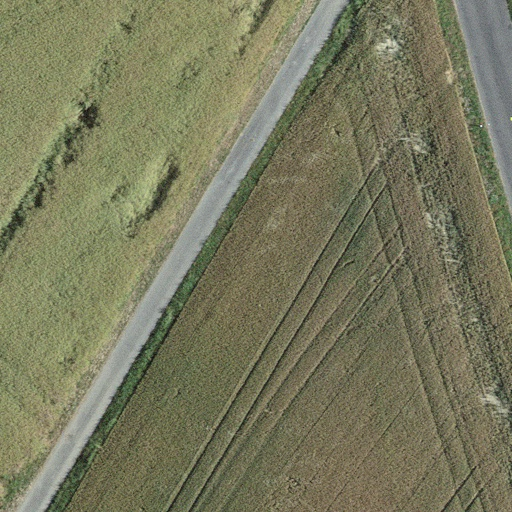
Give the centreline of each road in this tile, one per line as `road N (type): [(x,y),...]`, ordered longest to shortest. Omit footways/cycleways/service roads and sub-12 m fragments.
road 1 (track): [(24,511),(333,0)]
road 2 (tertiary): [(511,149),(473,0)]
